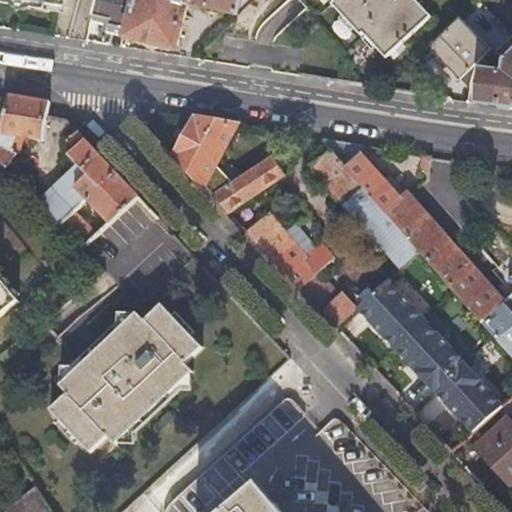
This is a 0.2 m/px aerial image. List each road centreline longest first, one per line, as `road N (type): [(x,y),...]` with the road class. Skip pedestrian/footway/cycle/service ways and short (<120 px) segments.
road 1 (residential): [(97,75),(94,106),(472,511)]
road 2 (residential): [(97,75),(511,139)]
road 3 (unknown): [(204,222),(65,344)]
road 4 (unknown): [(341,370),(236,511)]
